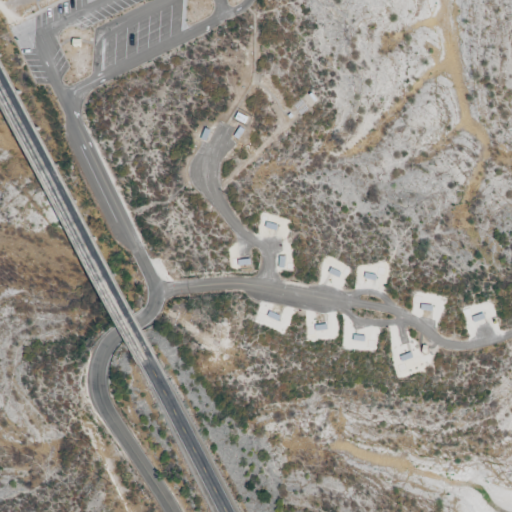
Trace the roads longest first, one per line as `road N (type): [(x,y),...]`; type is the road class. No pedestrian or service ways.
road 1 (trunk): [(150,362),(0,55)]
road 2 (residential): [(157,293),(147,315),(107,346),(96,385),(173,511)]
road 3 (trunk): [(227,511),(150,362)]
